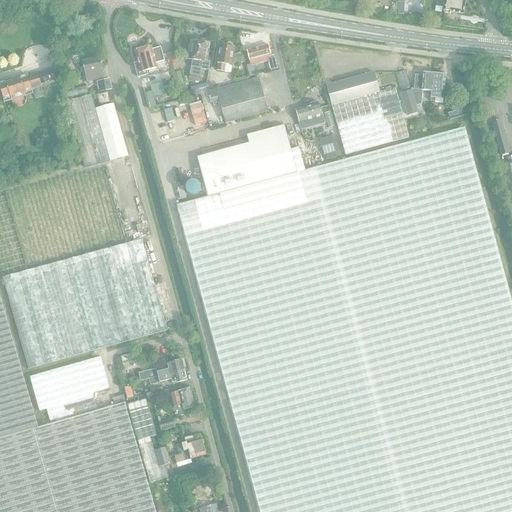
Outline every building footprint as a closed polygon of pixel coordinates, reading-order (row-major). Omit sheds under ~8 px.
[(465,0),(444,0),(443,9),(444,13),(449,13),(451,11),(463,13),(465,0)] [(396,2),(396,14),(404,14),(404,2),(396,2)] [(207,43),(206,41),(204,40),(202,41),(200,42),(194,41),(192,53),(189,52),(188,59),(192,60),(190,74),(200,76),(201,69),(208,70),(210,62),(204,61),(207,43)] [(258,47),(247,51),(251,66),(262,62),(268,61),(270,60),(272,59),(270,53),(270,51),(268,44),(258,47)] [(233,47),(232,46),(231,45),(229,45),(227,47),(221,46),(218,70),(224,71),(225,64),(232,65),(232,64),(244,61),(242,52),(233,54),(234,48),(233,47)] [(164,60),(163,55),(161,47),(152,50),(151,46),(135,50),(139,63),(135,64),(138,76),(148,74),(147,70),(157,67),(156,62),(164,60)] [(175,52),(166,54),(166,55),(167,54),(170,65),(173,65),(177,63),(174,52),(175,52)] [(92,81),(92,80),(104,77),(101,58),(83,61),(87,82),(92,81)] [(251,64),(247,65),(250,77),(256,75),(253,65),(251,66),(251,64)] [(2,98),(3,97),(4,99),(5,103),(12,101),(25,97),(34,94),(35,98),(44,96),(41,84),(45,83),(46,85),(56,81),(53,69),(42,72),(42,74),(39,75),(39,73),(28,76),(27,73),(20,76),(20,77),(6,81),(5,78),(0,79),(0,87),(0,88),(0,92),(1,92),(3,96),(2,98)] [(180,71),(171,73),(174,84),(183,81),(180,71)] [(405,71),(396,73),(401,90),(410,88),(405,71)] [(431,91),(430,101),(435,101),(436,98),(443,98),(444,92),(448,93),(449,84),(445,84),(446,74),(444,74),(443,72),(440,71),(438,74),(433,73),(431,91)] [(380,91),(374,72),(326,86),(331,105),(380,91)] [(414,89),(400,93),(407,116),(418,112),(416,105),(420,104),(422,90),(431,91),(433,73),(424,72),(423,76),(416,75),(414,89)] [(268,110),(258,78),(210,91),(214,105),(220,103),(225,123),(268,110)] [(99,92),(111,90),(112,89),(110,79),(96,82),(99,92)] [(150,85),(152,91),(153,96),(165,93),(162,82),(150,85)] [(64,92),(66,98),(88,93),(86,86),(64,92)] [(331,105),(345,155),(409,137),(395,87),(380,91),(331,105)] [(146,93),(150,108),(156,106),(155,104),(154,99),(153,96),(152,91),(146,93)] [(110,102),(108,92),(97,94),(97,95),(98,98),(99,104),(110,102)] [(85,168),(128,155),(113,103),(95,108),(91,95),(67,101),(85,168)] [(310,106),(296,110),(299,121),(309,118),(311,123),(324,120),(319,104),(317,104),(317,102),(310,104),(310,106)] [(172,104),(165,105),(168,121),(175,120),(172,104)] [(330,111),(324,113),(329,128),(335,126),(330,111)] [(435,117),(428,119),(431,126),(437,124),(435,117)] [(510,153),(508,147),(501,120),(492,122),(501,155),(510,153)] [(197,157),(207,196),(305,170),(298,147),(290,149),(284,125),(246,135),(249,143),(197,157)] [(511,511),(511,305),(465,128),(305,170),(207,196),(176,205),(258,511),(511,511)] [(326,137),(320,139),(324,154),(326,160),(336,157),(335,151),(330,136),(326,137)] [(203,186),(203,184),(203,182),(201,179),(198,177),(194,176),(191,177),(189,177),(187,179),(185,182),(184,184),(184,185),(184,187),(185,190),(186,191),(187,193),(190,195),(192,195),(194,195),(197,195),(198,194),(200,193),(202,190),(203,188),(203,186)] [(183,186),(177,188),(180,199),(180,200),(186,198),(183,186)] [(3,278),(28,369),(167,331),(142,239),(3,278)] [(0,511),(155,511),(148,484),(168,478),(165,465),(170,464),(166,447),(154,450),(150,437),(157,435),(146,399),(125,405),(124,403),(38,428),(17,354),(0,294),(0,511)] [(155,356),(152,346),(135,351),(137,360),(155,356)] [(133,353),(121,356),(121,357),(123,365),(135,361),(133,353)] [(109,388),(100,357),(30,376),(39,411),(46,409),(50,422),(96,408),(92,392),(109,388)] [(150,371),(144,373),(146,379),(149,378),(149,379),(184,369),(182,360),(168,363),(169,368),(150,374),(150,371)] [(184,369),(149,379),(150,382),(151,385),(172,379),(173,383),(187,379),(184,369)] [(127,400),(134,398),(131,387),(124,388),(127,400)] [(194,407),(189,388),(179,391),(178,387),(168,389),(175,415),(184,412),(184,409),(194,407)] [(124,395),(112,398),(114,404),(125,401),(124,395)] [(175,427),(174,422),(160,425),(162,431),(175,427)] [(205,443),(204,440),(201,439),(201,438),(193,440),(192,436),(185,438),(186,442),(177,445),(180,454),(174,455),(176,463),(206,455),(203,445),(205,443)]
